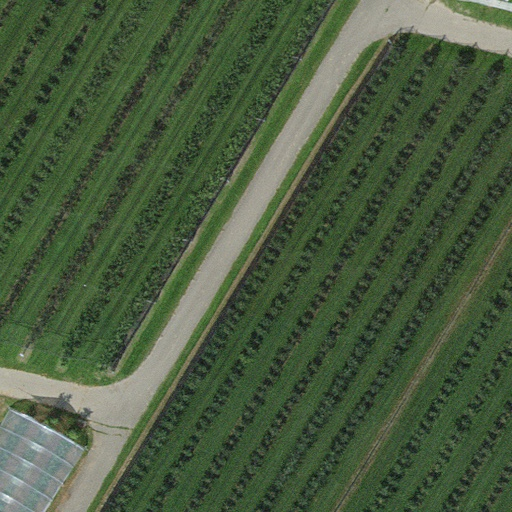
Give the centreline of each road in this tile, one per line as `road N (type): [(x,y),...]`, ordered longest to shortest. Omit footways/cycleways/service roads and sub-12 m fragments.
road 1 (track): [(73,511),(388,0)]
road 2 (track): [(0,381),(128,413)]
road 3 (track): [(385,4),(511,36)]
